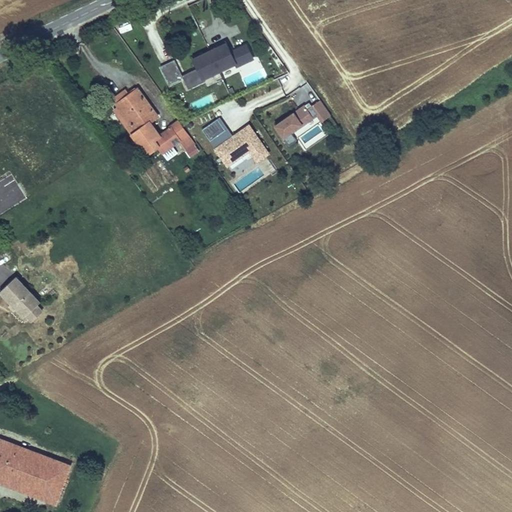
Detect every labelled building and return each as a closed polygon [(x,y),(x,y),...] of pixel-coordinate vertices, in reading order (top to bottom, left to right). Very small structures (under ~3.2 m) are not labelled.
[(221,69),(238,61),(240,64),(256,57),(248,41),(233,49),(228,39),(211,47),(221,69)] [(193,55),(198,66),(182,74),(184,78),(188,88),(205,80),(203,77),(221,69),(211,47),(193,55)] [(169,85),(184,78),(182,74),(174,58),(159,65),(169,85)] [(160,115),(139,85),(130,92),(121,98),(125,102),(115,109),(132,134),(153,119),(160,115)] [(121,98),(130,92),(127,87),(110,98),(113,103),(121,98)] [(299,139),(293,130),(319,112),(324,120),(334,113),(322,97),(313,103),(310,100),(276,123),(291,145),(299,139)] [(125,102),(121,98),(113,103),(111,104),(115,109),(125,102)] [(257,162),(271,152),(251,122),(234,133),(221,115),(202,128),(215,146),(214,147),(227,166),(249,151),(257,162)] [(164,152),(180,141),(190,157),(201,149),(180,118),(161,131),(153,119),(132,134),(146,155),(159,146),(164,152)] [(42,300),(18,273),(0,289),(0,290),(11,302),(9,305),(14,310),(16,308),(24,317),(26,315),(32,320),(45,308),(40,302),(42,300)] [(15,441),(0,435),(0,479),(2,473),(29,483),(38,461),(11,451),(15,441)] [(42,452),(15,441),(11,451),(38,461),(42,452)] [(73,464),(42,452),(38,461),(29,483),(26,491),(58,504),(73,464)] [(29,483),(2,473),(0,479),(0,481),(26,491),(29,483)]
